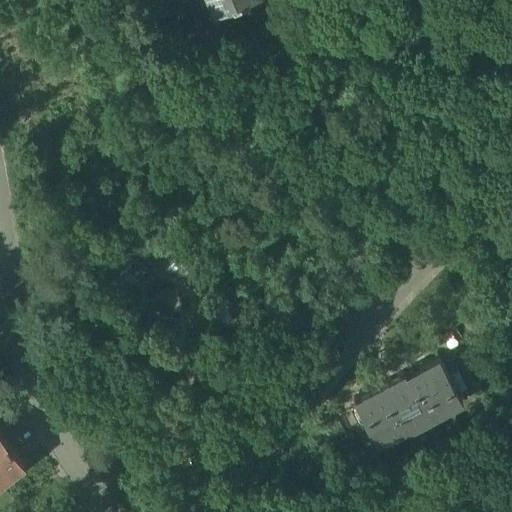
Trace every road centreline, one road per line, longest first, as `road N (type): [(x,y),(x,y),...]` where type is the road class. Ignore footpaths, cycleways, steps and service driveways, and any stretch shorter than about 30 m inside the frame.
road 1 (unclassified): [(223,509),(340,342),(511,170)]
road 2 (residential): [(106,511),(41,400),(0,207)]
road 3 (unclassified): [(187,367),(223,509)]
